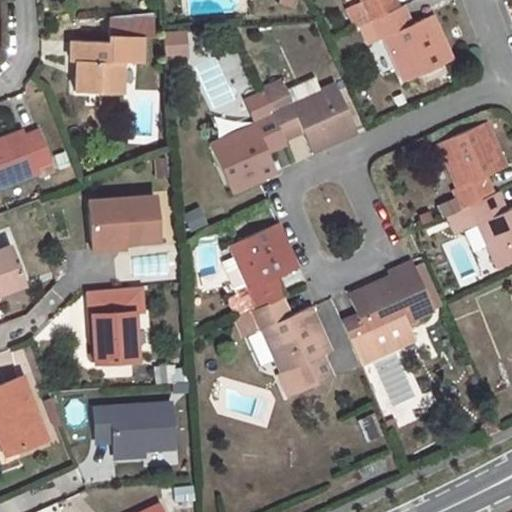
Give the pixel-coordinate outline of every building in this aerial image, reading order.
[(296,9),(299,0),(277,0),(277,3),(296,9)] [(391,11),(386,0),(360,0),(362,2),(357,4),(366,23),(370,21),(391,11)] [(394,0),(386,0),(391,11),(395,9),(398,8),(394,0)] [(357,4),(346,9),(355,27),(366,23),(357,4)] [(398,8),(395,9),(404,28),(410,25),(401,6),(398,8)] [(391,11),(370,21),(379,40),(383,38),(403,82),(451,60),(431,16),(410,25),(404,28),(395,9),(391,11)] [(182,31),(162,33),(164,53),(170,53),(169,45),(184,44),(182,31)] [(76,60),(76,91),(121,92),(121,61),(110,61),(110,41),(72,40),(72,60),(76,60)] [(279,82),(261,90),(263,95),(269,108),(286,100),(279,82)] [(286,100),(269,108),(271,112),(280,132),(299,124),(302,130),(311,152),(356,132),(335,84),(290,104),(288,99),(286,100)] [(263,95),(246,102),(254,120),(271,112),(269,108),(263,95)] [(254,127),(210,146),(232,192),(275,172),(266,153),(263,145),(282,136),(280,132),(271,112),(254,120),(252,121),(254,127)] [(485,121),(436,143),(456,188),(453,190),(461,209),(465,207),(486,198),(478,179),(485,175),(505,166),(485,121)] [(299,124),(280,132),(282,136),(283,140),(302,130),(299,124)] [(21,125),(0,132),(0,179),(35,166),(37,171),(51,166),(37,125),(23,130),(21,125)] [(282,136),(263,145),(266,153),(285,144),(283,140),(282,136)] [(485,175),(478,179),(486,198),(490,196),(494,194),(485,175)] [(494,194),(490,196),(498,215),(505,212),(497,193),(494,194)] [(154,196),(88,201),(91,241),(122,238),(122,243),(157,241),(154,196)] [(486,198),(465,207),(473,227),(478,225),(497,269),(511,261),(511,208),(505,212),(498,215),(490,196),(486,198)] [(198,205),(182,212),(190,230),(206,223),(198,205)] [(276,223),(228,245),(248,288),(244,290),(253,310),(272,301),(277,299),(269,280),(277,277),(297,268),(276,223)] [(465,230),(472,256),(486,252),(478,227),(465,230)] [(244,287),(233,256),(222,260),(212,232),(191,239),(204,278),(224,271),(231,291),(244,287)] [(122,238),(91,241),(91,250),(123,249),(122,243),(122,238)] [(10,243),(0,247),(0,291),(25,282),(10,243)] [(388,278),(372,285),(375,290),(351,300),(359,317),(343,324),(360,364),(415,340),(407,322),(434,310),(412,261),(386,274),(388,278)] [(277,277),(269,280),(277,299),(280,297),(285,295),(277,277)] [(372,285),(349,296),(351,300),(375,290),(372,285)] [(277,299),(272,301),(281,320),(289,316),(280,297),(277,299)] [(253,310),(249,312),(258,330),(261,328),(281,371),(277,373),(289,396),(321,382),(311,358),(329,351),(309,307),(289,316),(281,320),(272,301),(253,310)] [(134,312),(90,315),(93,362),(136,359),(134,312)] [(249,312),(229,321),(238,339),(258,330),(249,312)] [(184,380),(183,364),(155,365),(156,382),(184,380)] [(21,378),(0,386),(0,425),(1,425),(12,452),(46,440),(21,378)] [(61,425),(50,397),(44,399),(55,428),(61,425)] [(170,403),(96,408),(98,442),(116,441),(116,451),(146,449),(173,447),(170,403)] [(367,440),(380,435),(372,414),(360,418),(367,440)] [(394,419),(386,423),(390,433),(399,430),(394,419)] [(1,425),(0,425),(0,440),(6,455),(12,452),(1,425)] [(146,449),(116,451),(116,457),(147,455),(146,449)] [(194,484),(173,487),(175,502),(195,500),(194,484)] [(165,511),(161,502),(139,511),(165,511)]
